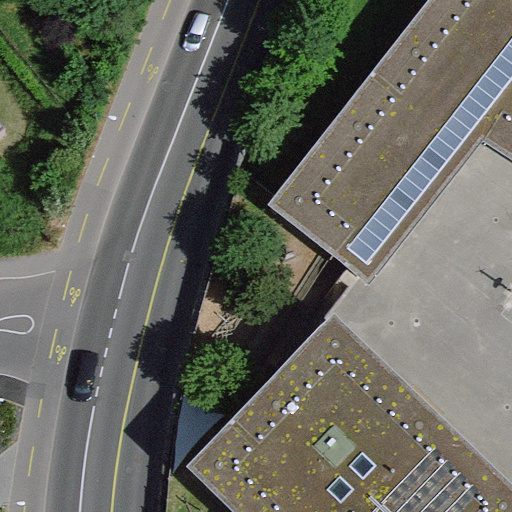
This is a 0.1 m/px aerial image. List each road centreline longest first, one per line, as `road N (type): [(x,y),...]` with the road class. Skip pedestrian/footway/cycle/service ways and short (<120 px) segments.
road 1 (secondary): [(127,334),(174,184),(246,0)]
road 2 (secondary): [(97,511),(127,334)]
road 3 (residential): [(127,334),(60,321),(0,323)]
